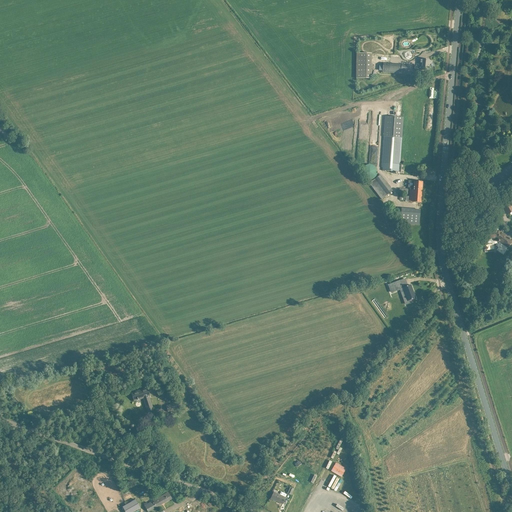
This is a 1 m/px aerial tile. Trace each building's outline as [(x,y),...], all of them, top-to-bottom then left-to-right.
[(356,53),(356,79),(371,79),(372,54),(356,53)] [(418,70),(418,72),(422,73),(422,70),(428,71),(429,60),(422,59),(422,67),(414,66),(414,70),(418,70)] [(412,71),(413,66),(383,63),(382,72),(412,75),(415,75),(416,72),(412,71)] [(385,137),(383,171),(399,172),(401,138),(403,118),(386,116),(385,137)] [(373,182),(385,198),(396,189),(385,173),(373,182)] [(409,202),(421,203),(422,182),(415,181),(415,186),(410,185),(410,190),(409,202)] [(400,200),(403,200),(403,195),(407,195),(408,189),(400,189),(399,194),(400,194),(400,200)] [(509,199),(501,204),(506,215),(511,212),(511,199),(510,201),(509,199)] [(400,223),(414,225),(419,225),(420,210),(401,209),(400,223)] [(500,242),(500,241),(508,246),(511,241),(499,232),(495,232),(485,233),(486,239),(495,238),(497,240),(497,241),(497,242),(497,243),(498,243),(499,243),(500,242)] [(415,298),(411,285),(403,288),(408,301),(415,298)] [(137,393),(132,394),(134,401),(139,400),(138,399),(143,397),(146,406),(148,412),(153,410),(149,396),(150,396),(147,389),(137,393)] [(172,402),(173,404),(166,406),(168,412),(181,408),(179,400),(172,402)] [(334,469),(345,475),(350,467),(339,461),(334,469)] [(332,483),(334,478),(337,480),(340,475),(331,470),(326,480),(332,483)] [(339,488),(344,478),(341,476),(336,486),(339,488)] [(147,502),(144,504),(148,511),(159,505),(168,501),(167,498),(170,496),(168,492),(156,499),(148,504),(147,502)] [(274,492),(271,499),(276,501),(283,504),(286,498),(274,492)] [(136,500),(122,507),(125,511),(134,511),(141,508),(136,500)]
